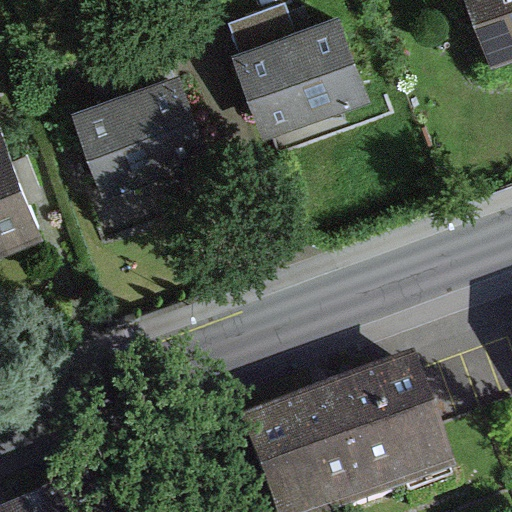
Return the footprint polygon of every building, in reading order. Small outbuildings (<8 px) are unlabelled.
[(281,0),(228,19),(266,126),(383,85),(353,0),(281,0)] [(511,0),(470,0),(492,58),(511,51),(511,0)] [(86,104),(120,192),(211,157),(177,69),(86,104)] [(0,123),(0,252),(51,232),(4,121),(0,123)] [(245,415),(276,511),(376,511),(459,485),(418,359),(245,415)] [(20,511),(84,511),(76,490),(20,511)]
